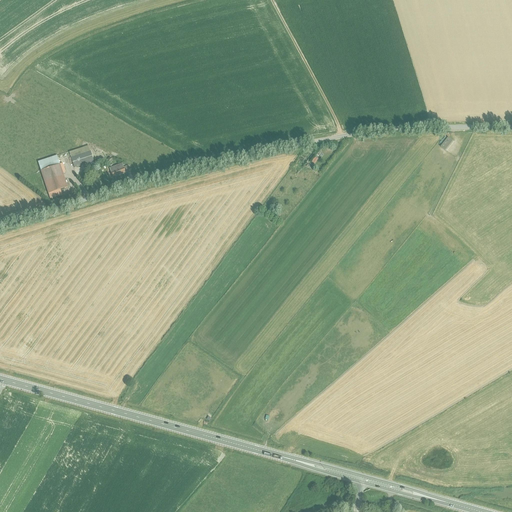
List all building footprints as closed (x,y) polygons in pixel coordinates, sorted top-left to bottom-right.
[(441,147),(445,151),(453,141),(448,138),(441,147)] [(453,141),(445,151),(446,152),(454,142),(453,141)] [(75,168),(94,162),(89,146),(70,153),(75,168)] [(38,162),(41,171),(60,165),(57,156),(38,162)] [(63,164),(60,165),(41,171),(50,199),(62,195),(61,190),(68,188),(63,174),(66,173),(63,164)] [(110,168),(113,177),(130,171),(128,165),(123,167),(122,164),(110,168)]
